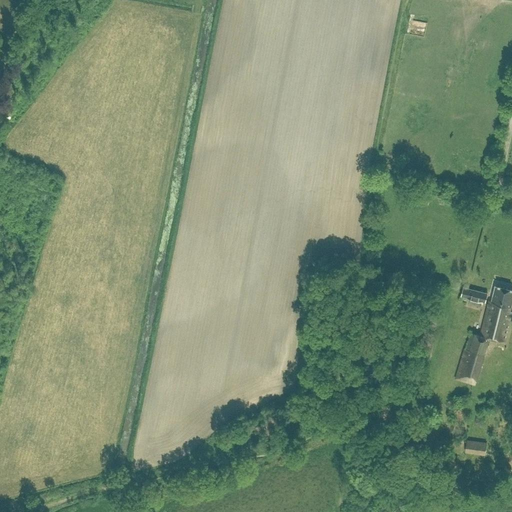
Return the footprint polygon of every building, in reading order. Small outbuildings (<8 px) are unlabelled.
[(446,0),(441,35),(458,38),(463,8),(464,8),(465,0),(446,0)] [(443,41),(438,62),(448,65),(453,44),(443,41)] [(480,87),(437,81),(434,96),(477,103),(480,87)] [(428,204),(431,194),(420,191),(416,201),(428,204)] [(511,310),(510,310),(511,300),(511,288),(495,284),(491,300),(489,299),(480,336),(475,334),(470,349),(465,348),(457,376),(475,381),(488,337),(505,341),(511,310)] [(485,301),(487,292),(464,286),(462,295),(472,298),(471,303),(478,305),(479,299),(485,301)] [(467,439),(466,451),(484,453),(486,442),(467,439)]
